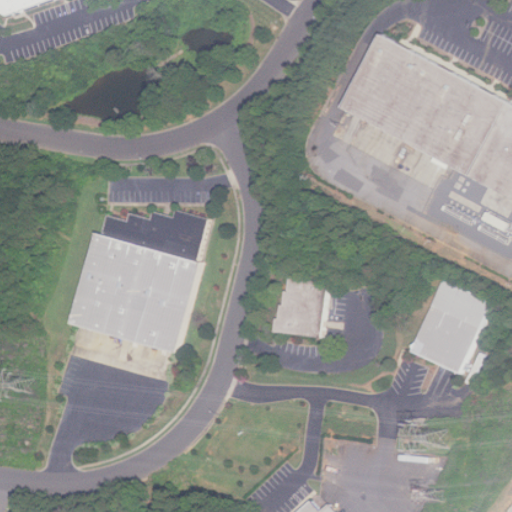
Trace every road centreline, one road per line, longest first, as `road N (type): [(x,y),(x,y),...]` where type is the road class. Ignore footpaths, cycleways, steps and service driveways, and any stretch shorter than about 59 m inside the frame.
road 1 (residential): [(0,477),(86,482),(132,469),(169,447),(214,393),(256,228),(247,177),(219,120)]
road 2 (residential): [(0,127),(121,148),(182,138),(257,88),(316,0)]
